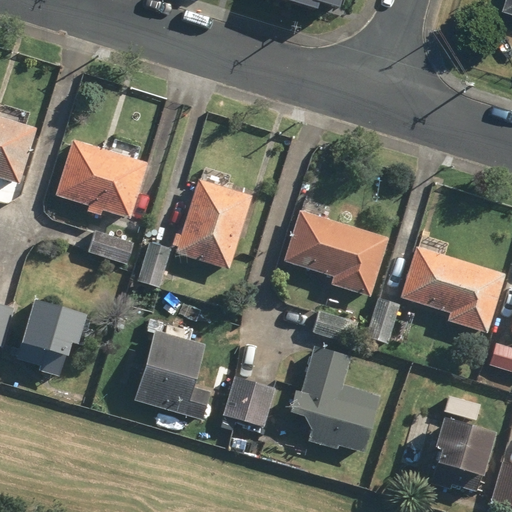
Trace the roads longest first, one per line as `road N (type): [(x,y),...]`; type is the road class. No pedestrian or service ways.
road 1 (residential): [(62,0),(377,99)]
road 2 (residential): [(377,99),(511,140)]
